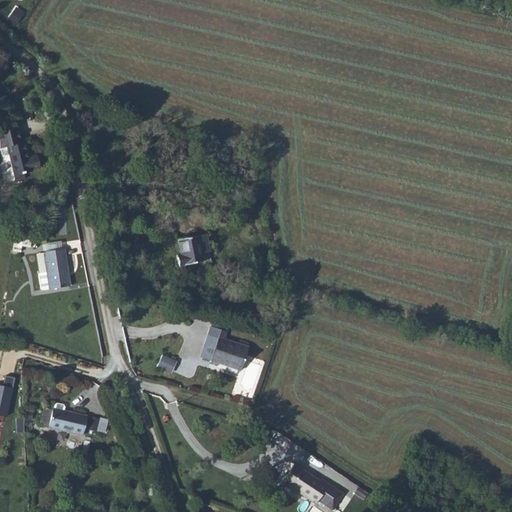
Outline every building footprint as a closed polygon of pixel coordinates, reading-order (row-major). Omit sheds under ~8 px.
[(22,143),(18,125),(0,129),(0,147),(2,155),(4,156),(9,155),(14,176),(15,176),(23,174),(31,171),(31,170),(39,168),(36,155),(28,157),(24,142),(22,143)] [(178,267),(203,262),(201,254),(209,252),(205,234),(177,240),(180,255),(176,256),(178,267)] [(30,247),(31,241),(14,238),(12,251),(20,252),(21,246),(30,247)] [(46,272),(39,273),(41,289),(49,288),(49,289),(69,286),(64,249),(43,252),(43,253),(46,272)] [(203,262),(210,261),(209,252),(201,254),(203,262)] [(46,272),(43,253),(36,254),(39,273),(46,272)] [(210,327),(226,332),(228,325),(213,320),(210,327)] [(226,332),(210,327),(204,346),(206,347),(214,349),(210,360),(210,362),(218,365),(218,363),(240,371),(248,347),(224,339),(226,332)] [(214,349),(206,347),(202,358),(210,360),(214,349)] [(175,361),(162,355),(157,366),(170,372),(175,361)] [(0,415),(6,417),(14,378),(5,376),(2,386),(1,392),(0,391),(0,415)] [(52,410),(48,427),(48,428),(82,435),(87,416),(68,411),(67,413),(63,413),(65,407),(63,405),(56,403),(54,405),(53,410),(52,410)] [(48,427),(52,410),(44,408),(40,425),(48,427)] [(98,418),(90,416),(87,429),(96,431),(98,418)] [(23,418),(15,418),(16,433),(23,433),(23,418)] [(107,420),(99,419),(97,430),(104,431),(107,420)] [(319,481),(293,465),(281,483),(315,504),(318,500),(327,506),(337,491),(320,480),(319,481)]
